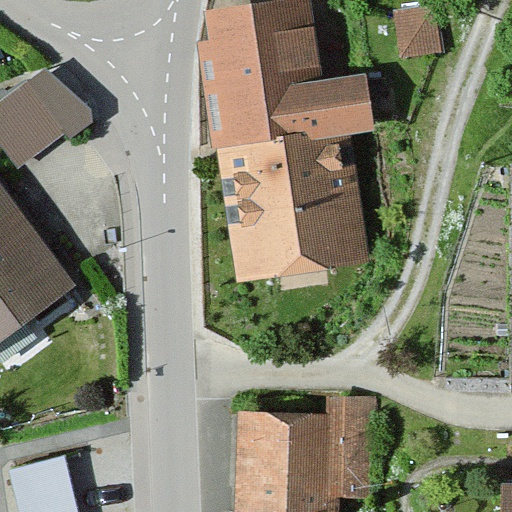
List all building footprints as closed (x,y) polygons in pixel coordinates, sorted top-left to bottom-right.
[(237,291),(373,272),(354,143),(373,141),(365,83),(323,89),(312,10),(204,26),(208,52),(196,53),(211,160),(218,159),(237,291)] [(46,75),(0,108),(0,151),(17,177),(64,140),(70,147),(92,130),(90,115),(46,75)] [(0,347),(75,293),(0,192),(0,347)] [(323,426),(239,422),(234,511),(345,511),(346,501),(377,503),(381,408),(324,405),(323,426)] [(14,453),(23,511),(82,511),(72,444),(14,453)] [(494,511),(511,511),(511,488),(494,489),(494,511)]
